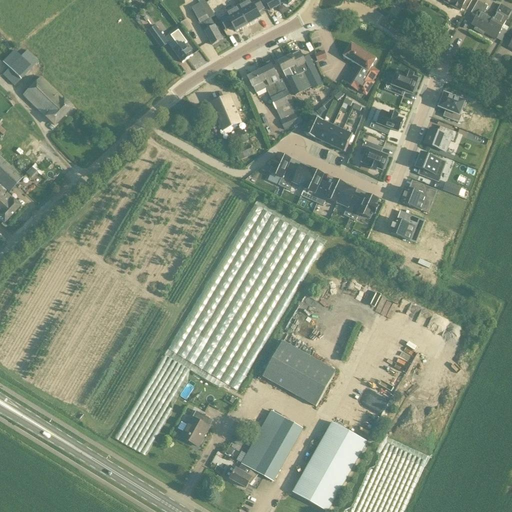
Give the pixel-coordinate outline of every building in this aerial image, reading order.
[(258,12),(263,9),(258,0),(254,0),(252,1),(251,0),(250,0),(238,7),(248,25),(261,18),(258,12)] [(440,0),(459,11),(465,0),(440,0)] [(211,19),(215,16),(206,1),(200,4),(199,3),(191,8),(212,46),(222,40),(211,19)] [(489,35),(489,36),(495,39),(496,39),(501,42),(507,32),(501,29),(511,11),(501,5),(497,12),(493,19),(484,13),(488,7),(478,1),(471,13),(476,16),(471,25),(476,28),(475,30),(484,35),(485,33),(489,35)] [(232,26),(235,32),(248,25),(238,7),(225,14),(226,16),(221,19),(227,29),(232,26)] [(189,33),(199,27),(192,16),(182,21),(189,33)] [(148,32),(161,49),(168,43),(155,26),(148,32)] [(179,47),(173,52),(182,63),(192,56),(184,44),(186,42),(178,31),(171,36),(173,38),(179,47)] [(375,82),(373,82),(379,72),(372,67),(376,60),(351,44),(343,57),(354,64),(342,82),(357,91),(367,96),(375,82)] [(32,71),(31,69),(38,62),(27,51),(20,58),(14,52),(3,63),(9,69),(2,76),(13,86),(20,80),(21,82),(32,71)] [(291,56),(277,62),(282,73),(283,72),(287,80),(286,81),(294,97),(304,92),(303,92),(311,88),(312,90),(323,85),(309,55),(303,58),(300,51),(291,56)] [(327,58),(324,51),(315,55),(318,62),(327,58)] [(280,122),(284,131),(303,123),(282,80),(279,81),(272,66),(247,77),(252,88),(254,88),(256,93),(265,89),(271,99),(281,121),(280,122)] [(387,83),(384,90),(403,98),(405,92),(413,94),(414,92),(416,86),(418,80),(412,78),(413,76),(406,73),(405,75),(398,73),(393,86),(387,83)] [(54,126),(72,108),(41,77),(23,96),(54,126)] [(341,92),(335,97),(338,101),(344,96),(341,92)] [(470,106),(445,94),(440,109),(451,113),(450,117),(460,119),(460,116),(467,117),(470,106)] [(241,123),(230,97),(211,105),(221,131),(241,123)] [(372,121),(370,128),(388,135),(391,129),(398,132),(399,130),(401,125),(403,120),(397,118),(398,116),(391,113),(390,115),(382,112),(378,123),(372,121)] [(305,123),(302,130),(306,132),(305,135),(315,140),(316,140),(315,139),(323,122),(324,122),(313,117),(310,125),(305,123)] [(323,122),(315,139),(316,140),(325,144),(333,127),(323,122)] [(333,127),(325,144),(335,148),(343,131),(333,127)] [(430,130),(425,144),(445,152),(450,141),(451,142),(454,143),(457,133),(440,127),(438,133),(437,133),(430,130)] [(227,137),(232,149),(249,142),(244,130),(227,137)] [(343,131),(335,148),(345,153),(353,136),(343,131)] [(364,141),(362,148),(367,150),(362,164),(370,167),(369,169),(376,171),(377,169),(383,172),(385,166),(387,160),(388,158),(381,155),(383,149),(364,141)] [(238,162),(254,155),(249,144),(233,151),(238,162)] [(273,168),(270,174),(282,179),(278,186),(284,189),(292,172),(286,169),(291,159),(280,154),(277,160),(275,159),(271,167),(273,168)] [(417,166),(416,168),(420,169),(421,170),(419,175),(438,183),(445,163),(421,154),(418,161),(417,166)] [(0,219),(4,223),(20,206),(5,192),(6,191),(9,193),(22,178),(0,156),(0,184),(0,185),(0,184),(0,219)] [(292,172),(284,189),(290,192),(294,184),(304,189),(313,169),(303,164),(298,175),(292,172)] [(313,169),(304,189),(314,194),(311,201),(317,204),(325,187),(319,184),(323,174),(313,169)] [(325,187),(317,204),(323,207),(326,199),(337,204),(346,184),(335,179),(331,189),(325,187)] [(428,214),(436,191),(415,183),(411,192),(407,190),(401,204),(428,214)] [(346,184),(337,204),(347,209),(344,216),(350,219),(358,202),(352,199),(356,189),(346,184)] [(358,202),(350,219),(356,222),(359,214),(370,220),(373,214),(375,214),(379,206),(377,205),(380,199),(368,194),(364,204),(358,202)] [(243,392),(321,240),(250,203),(173,353),(197,365),(196,367),(243,392)] [(396,219),(390,234),(409,242),(409,241),(416,244),(416,243),(424,222),(425,222),(403,213),(400,221),(396,219)] [(409,262),(411,258),(406,256),(399,254),(398,258),(409,262)] [(282,341),(262,378),(316,408),(336,371),(282,341)] [(162,417),(183,376),(182,370),(189,370),(191,365),(187,366),(177,361),(170,361),(170,355),(165,356),(160,365),(154,366),(129,414),(134,416),(136,416),(142,419),(131,421),(132,423),(127,424),(127,428),(123,436),(141,446),(149,431),(151,430),(157,420),(162,419),(162,417)] [(236,469),(230,480),(246,488),(248,484),(250,485),(259,474),(274,483),(303,430),(271,411),(241,464),(238,470),(236,469)] [(201,441),(209,427),(206,426),(210,419),(196,412),(193,418),(191,418),(180,438),(196,447),(200,440),(201,441)] [(332,423),(293,493),(326,511),(328,511),(368,443),(332,423)] [(235,454),(232,450),(227,454),(231,458),(235,454)]
